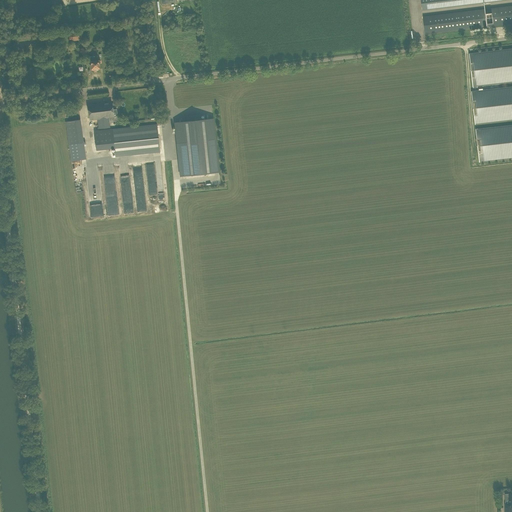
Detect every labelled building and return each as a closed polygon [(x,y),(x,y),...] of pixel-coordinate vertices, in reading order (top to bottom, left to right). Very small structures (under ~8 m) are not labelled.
[(420,0),(422,11),(509,0),(420,0)] [(511,6),(423,17),(425,34),(511,23),(511,6)] [(81,39),(81,32),(69,33),(69,34),(71,34),(72,40),(81,39)] [(511,86),(471,91),(475,124),(511,120),(511,125),(476,129),(479,162),(511,158),(511,48),(469,54),(473,87),(473,88),(477,87),(477,86),(511,82),(511,86)] [(91,65),(91,69),(99,68),(99,64),(100,63),(100,61),(99,60),(98,60),(98,56),(90,56),(90,61),(89,62),(88,62),(89,64),(90,65),(91,65)] [(89,120),(98,119),(99,129),(110,128),(109,122),(118,121),(117,121),(117,118),(115,117),(113,117),(111,102),(107,103),(107,102),(106,102),(106,103),(102,103),(97,104),(93,105),(93,104),(92,104),(92,105),(88,105),(89,120)] [(187,121),(175,122),(180,176),(218,172),(213,119),(201,120),(200,115),(186,116),(187,121)] [(71,161),(86,159),(80,120),(66,122),(71,161)] [(157,124),(112,129),(113,136),(115,157),(160,152),(157,124)]
